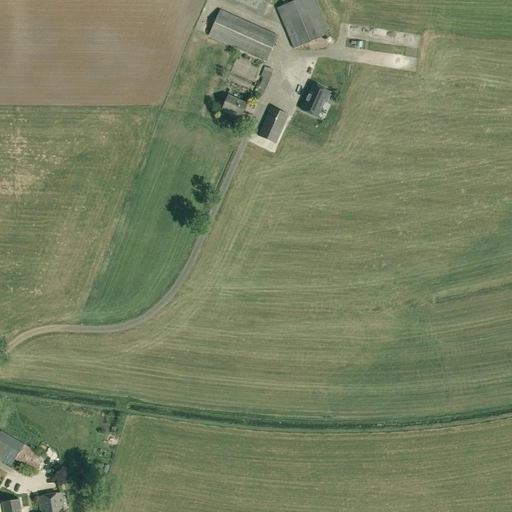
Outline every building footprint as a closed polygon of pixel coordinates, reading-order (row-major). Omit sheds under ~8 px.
[(270,0),(228,0),(263,15),(270,0)] [(330,35),(314,0),(296,0),(277,8),(294,49),(330,35)] [(221,10),(209,35),(266,61),(277,36),(221,10)] [(378,36),(378,29),(355,30),(355,34),(359,34),(359,39),(366,39),(366,37),(378,36)] [(314,81),(319,78),(312,66),(307,69),(314,81)] [(256,92),(263,95),(270,80),(274,69),(265,67),(261,77),(263,77),(256,92)] [(313,84),(302,110),(317,117),(324,102),(327,103),(332,93),(313,84)] [(241,118),(247,104),(228,96),(222,109),(241,118)] [(289,115),(271,107),(258,136),(276,144),(289,115)] [(1,431),(0,432),(0,460),(10,467),(15,459),(35,472),(44,457),(1,431)] [(64,511),(61,493),(38,497),(40,511),(64,511)] [(21,511),(20,499),(2,502),(3,511),(21,511)]
